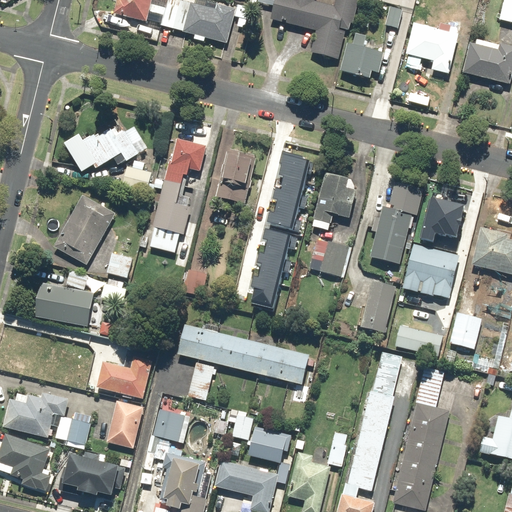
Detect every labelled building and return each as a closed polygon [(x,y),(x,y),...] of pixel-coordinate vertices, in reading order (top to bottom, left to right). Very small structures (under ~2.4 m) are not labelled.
[(170,0),(168,7),(154,4),(154,0),(120,0),(117,15),(149,23),(151,13),(166,17),(164,26),(186,32),(185,33),(230,44),(238,10),(220,5),(219,10),(176,0),(170,0)] [(261,0),(261,3),(276,7),(273,20),(319,31),(313,53),(341,60),(348,30),(354,31),(361,0),(338,0),(337,7),(317,2),(317,0),(261,0)] [(471,0),(463,0),(460,15),(475,19),(478,8),(470,6),(471,0)] [(494,0),(482,0),(477,22),(488,25),(494,0)] [(511,0),(507,0),(502,20),(511,22),(511,0)] [(241,5),(238,18),(243,19),(241,28),(252,31),(257,8),(241,5)] [(393,8),(388,26),(400,29),(405,11),(393,8)] [(442,30),(417,24),(409,55),(437,62),(435,70),(451,75),(461,35),(460,35),(461,28),(444,24),(442,30)] [(387,54),(351,44),(343,71),(373,79),(375,72),(381,74),(387,54)] [(473,44),(466,73),(511,84),(511,46),(503,44),(501,51),(473,44)] [(129,161),(130,162),(150,150),(137,128),(120,138),(115,131),(100,140),(98,136),(88,143),(84,136),(69,145),(86,173),(97,166),(99,169),(117,159),(121,166),(129,161)] [(191,177),(193,169),(203,172),(210,147),(180,140),(175,161),(173,160),(156,227),(186,235),(193,208),(180,205),(187,176),(191,177)] [(232,154),(230,153),(219,198),(248,204),(259,160),(256,159),(257,156),(233,150),(232,154)] [(311,157),(291,153),(289,165),(283,164),(281,177),(285,178),(304,182),(311,157)] [(154,173),(130,168),(125,188),(150,194),(154,173)] [(328,173),(317,219),(334,224),(336,214),(352,218),(359,191),(349,189),(352,179),(328,173)] [(304,182),(285,178),(282,190),(277,189),(274,200),(281,202),(299,206),(304,182)] [(396,210),(420,216),(426,190),(398,183),(392,205),(397,207),(396,210)] [(89,266),(118,214),(85,196),(57,248),(89,266)] [(431,198),(421,238),(436,242),(438,233),(458,238),(466,206),(431,198)] [(299,206),(281,202),(279,213),(273,212),(271,222),(294,227),(299,206)] [(415,215),(385,208),(383,219),(378,218),(374,232),(379,233),(373,258),(402,265),(415,215)] [(484,228),(475,266),(511,274),(511,240),(510,240),(511,235),(484,228)] [(272,242),(270,253),(287,257),(292,236),(269,230),(266,240),(272,242)] [(345,279),(354,248),(330,242),(330,243),(320,240),(312,269),(345,279)] [(462,256),(417,245),(406,289),(452,299),(462,256)] [(182,255),(155,247),(146,278),(151,279),(149,284),(161,287),(163,282),(174,285),(182,255)] [(265,263),(262,276),(281,281),(287,257),(270,253),(262,251),(260,262),(265,263)] [(115,254),(110,273),(130,279),(135,259),(115,254)] [(204,296),(209,274),(191,270),(185,292),(204,296)] [(508,310),(511,295),(511,276),(487,270),(482,292),(469,288),(464,309),(477,313),(479,303),(508,310)] [(73,271),(69,285),(87,291),(91,276),(73,271)] [(259,289),(256,301),(276,306),(281,281),(262,276),(258,275),(254,287),(259,289)] [(399,288),(375,282),(364,327),(387,333),(399,288)] [(45,284),(39,318),(91,328),(97,294),(45,284)] [(128,290),(107,284),(104,298),(124,303),(128,290)] [(419,303),(420,301),(402,296),(397,316),(415,320),(419,303)] [(453,344),(477,350),(484,319),(460,314),(453,344)] [(497,358),(479,354),(476,363),(464,360),(463,366),(499,376),(511,326),(506,324),(497,358)] [(31,375),(88,387),(92,368),(69,363),(73,345),(67,344),(69,334),(31,326),(26,349),(36,352),(31,375)] [(188,326),(181,355),(305,385),(312,356),(188,326)] [(446,336),(403,327),(398,347),(441,357),(446,336)] [(375,393),(373,392),(351,484),(376,490),(398,398),(395,397),(405,358),(385,353),(375,393)] [(199,363),(191,397),(209,401),(217,368),(199,363)] [(427,367),(418,403),(438,408),(447,372),(427,367)] [(45,399),(32,396),(29,404),(13,400),(6,428),(51,439),(57,415),(67,417),(71,400),(46,394),(45,399)] [(136,450),(146,408),(120,402),(110,444),(136,450)] [(428,511),(452,412),(420,404),(395,504),(428,511)] [(162,411),(152,452),(168,456),(172,440),(186,443),(192,418),(162,411)] [(87,450),(88,445),(88,446),(93,425),(92,424),(93,417),(78,413),(76,420),(64,417),(58,438),(71,441),(70,445),(87,450)] [(256,420),(240,416),(234,437),(251,441),(256,420)] [(486,438),(483,453),(511,460),(511,419),(501,417),(495,440),(486,438)] [(230,423),(218,420),(216,433),(227,435),(230,423)] [(292,438),(256,429),(249,457),(285,466),(292,438)] [(338,433),(330,464),(344,468),(349,446),(347,446),(349,436),(338,433)] [(0,461),(0,462),(16,468),(14,476),(27,480),(25,485),(40,490),(40,488),(49,491),(54,477),(45,474),(53,449),(9,434),(0,461)] [(87,458),(75,455),(68,485),(84,489),(83,492),(103,497),(103,493),(117,496),(118,489),(123,490),(128,468),(101,461),(102,456),(88,453),(87,458)] [(322,511),(324,505),(333,468),(314,463),(316,457),(301,453),(291,497),(308,501),(305,511),(322,511)] [(182,509),(181,511),(206,511),(210,500),(201,498),(209,463),(169,454),(166,469),(170,470),(162,501),(172,504),(172,507),(182,509)] [(272,511),(282,476),(224,461),(218,487),(256,496),(252,510),(259,511),(272,511)] [(349,485),(346,495),(345,495),(340,511),(374,511),(377,504),(359,499),(362,488),(349,485)] [(233,497),(231,507),(246,511),(248,501),(233,497)]
